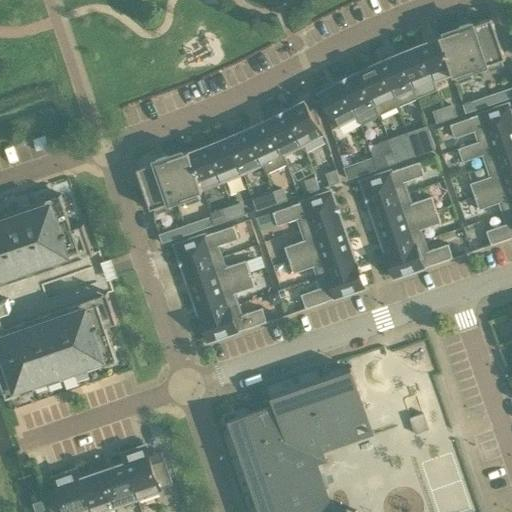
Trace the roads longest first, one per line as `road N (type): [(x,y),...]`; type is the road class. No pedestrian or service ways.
road 1 (residential): [(105,153),(195,121),(379,25),(448,0)]
road 2 (residential): [(187,390),(458,296)]
road 3 (residential): [(105,153),(187,390)]
road 4 (residential): [(21,445),(187,390)]
road 5 (residential): [(511,455),(458,296)]
road 6 (residential): [(187,390),(228,511)]
